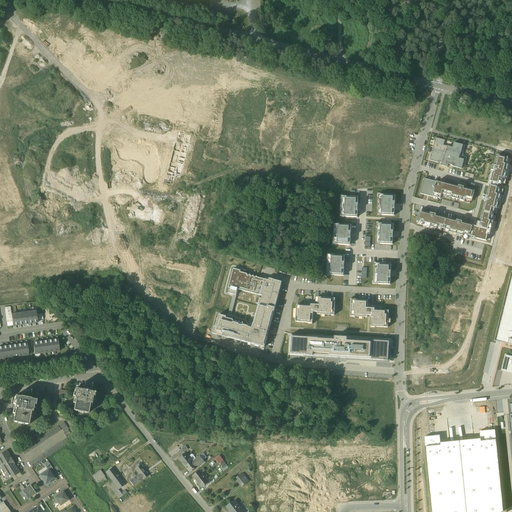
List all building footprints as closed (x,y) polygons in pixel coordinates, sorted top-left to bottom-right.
[(448,167),(448,164),(451,165),(453,165),(452,166),(461,169),(464,160),(459,158),(463,145),(454,143),(453,148),(443,145),(445,140),(436,138),(430,160),(439,163),(439,162),(442,163),(441,165),(448,167)] [(508,158),(498,155),(495,166),(493,165),(492,170),(494,170),(491,182),(501,184),(502,178),(504,178),(508,165),(506,164),(508,158)] [(442,183),(437,182),(433,197),(440,199),(442,193),(452,196),(451,197),(465,201),(465,199),(472,201),(474,191),(442,182),(442,183)] [(500,188),(490,185),(487,196),(486,196),(485,201),(480,222),(478,222),(477,227),(476,227),(473,237),(486,241),(488,234),(490,235),(494,221),(491,221),(495,208),(497,208),(500,195),(499,194),(500,188)] [(382,194),(377,194),(377,197),(378,197),(378,205),(377,205),(377,208),(378,208),(378,212),(376,212),(376,216),(381,216),(381,215),(394,216),(395,195),(382,195),(382,194)] [(345,196),(341,196),(340,199),(341,199),(341,207),(340,207),(340,210),(341,210),(341,214),(340,214),(339,218),(344,218),(344,217),(357,218),(358,197),(345,197),(345,196)] [(473,225),(420,210),(417,222),(423,223),(423,225),(437,229),(437,227),(449,230),(449,232),(463,236),(463,234),(470,236),(473,225)] [(381,223),(376,222),(376,226),(377,226),(376,234),(375,236),(376,236),(376,240),(375,240),(375,244),(380,245),(380,244),(393,244),(394,224),(381,223)] [(338,223),(333,223),(333,226),(334,226),(333,234),(332,237),(333,237),(333,241),(332,241),(332,245),(337,245),(337,244),(350,245),(351,225),(338,224),(338,223)] [(331,254),(326,254),(326,258),(327,258),(327,265),(326,265),(326,268),(327,268),(327,272),(325,272),(325,276),(330,276),(330,275),(343,276),(344,256),(331,255),(331,254)] [(378,263),(373,263),(373,266),(374,266),(374,274),(373,274),(373,277),(374,277),(374,281),(372,281),(372,285),(377,285),(377,284),(390,285),(391,264),(378,264),(378,263)] [(268,277),(267,279),(246,273),(247,271),(232,267),(227,286),(225,286),(224,291),(233,294),(228,315),(227,315),(226,316),(219,314),(215,326),(214,326),(212,333),(264,346),(268,331),(274,309),(275,307),(282,281),(268,277)] [(511,272),(494,342),(500,343),(511,346),(511,272)] [(296,304),(295,322),(313,323),(313,312),(316,312),(317,312),(317,314),(334,315),(335,298),(317,297),(316,302),(314,302),(311,302),(311,305),(296,304)] [(371,327),(388,328),(389,310),(375,309),(375,306),(373,305),(370,305),(370,304),(368,304),(369,300),(351,299),(350,317),(367,318),(367,315),(369,315),(372,316),(371,327)] [(391,340),(289,334),(288,355),(304,356),(343,358),(390,361),(391,340)] [(511,356),(506,355),(502,371),(511,373),(511,356)] [(86,390),(83,389),(83,390),(75,388),(74,393),(75,393),(74,400),(75,401),(73,411),(88,414),(90,404),(91,404),(93,397),(94,397),(95,392),(88,391),(88,390),(86,390)] [(40,392),(38,392),(36,398),(53,401),(54,395),(53,395),(51,394),(48,394),(45,393),(43,393),(40,392)] [(31,398),(20,396),(20,397),(15,396),(14,401),(15,401),(15,404),(12,404),(12,406),(11,408),(14,408),(13,411),(15,411),(13,422),(18,423),(18,421),(24,422),(24,424),(29,425),(31,411),(33,412),(34,405),(35,405),(36,400),(31,399),(31,398)] [(64,421),(59,425),(64,432),(68,429),(69,429),(64,421)] [(58,425),(22,450),(25,454),(62,430),(58,425)] [(441,434),(423,435),(429,511),(504,511),(496,428),(479,430),(480,438),(475,438),(475,444),(443,447),(441,434)] [(73,437),(68,429),(64,432),(63,433),(66,438),(68,440),(73,437)] [(66,438),(29,462),(32,467),(69,443),(68,440),(66,438)] [(6,452),(0,455),(0,463),(1,464),(10,459),(9,457),(10,456),(9,453),(7,454),(6,452)] [(193,460),(186,452),(183,454),(178,458),(185,467),(193,460)] [(193,460),(185,467),(190,473),(198,467),(205,462),(200,456),(193,460)] [(10,459),(1,464),(2,467),(1,468),(2,470),(4,469),(5,471),(14,466),(13,464),(14,463),(13,462),(14,462),(12,459),(11,460),(10,459)] [(14,466),(5,471),(6,474),(5,474),(7,477),(8,476),(9,479),(20,472),(16,467),(14,466)] [(113,482),(118,489),(125,485),(112,467),(106,472),(113,482)] [(139,474),(130,481),(133,486),(142,479),(143,479),(148,475),(143,468),(139,470),(137,467),(135,469),(139,474)] [(55,478),(49,469),(40,475),(46,484),(55,478)] [(100,470),(92,475),(99,485),(107,479),(100,470)] [(200,470),(192,476),(196,482),(201,488),(210,482),(200,470)] [(248,481),(242,473),(235,479),(236,479),(242,486),(241,487),(248,481)] [(118,489),(113,482),(109,485),(119,499),(123,496),(118,489)] [(30,486),(23,491),(28,498),(35,494),(30,486)] [(63,492),(55,497),(55,498),(60,505),(68,500),(63,492)] [(244,511),(235,500),(225,507),(229,511),(244,511)]
